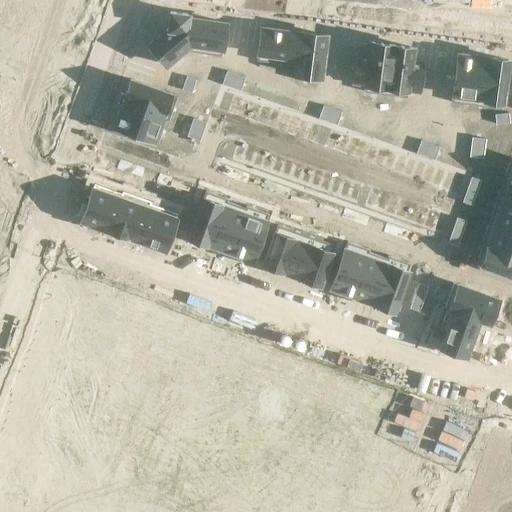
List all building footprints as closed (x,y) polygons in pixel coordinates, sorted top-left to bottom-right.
[(168,30),(149,46),(165,66),(188,46),(190,46),(184,29),(186,19),(187,19),(187,15),(170,13),(168,30)] [(186,19),(184,29),(190,46),(188,46),(191,53),(221,57),(225,24),(187,19),(186,19)] [(261,29),(257,62),(296,67),(297,67),(301,34),(300,34),(261,29)] [(296,67),(294,80),(320,84),(326,37),(300,34),(301,34),(297,67),(296,67)] [(358,56),(354,84),(365,86),(365,93),(386,96),(392,46),(371,43),(369,57),(358,56)] [(392,46),(386,96),(407,98),(408,91),(419,93),(423,64),(416,64),(412,63),(413,49),(392,46)] [(0,77),(0,91),(16,98),(21,86),(46,95),(56,69),(42,64),(44,59),(29,54),(27,59),(11,53),(2,78),(0,77)] [(458,55),(452,103),(476,106),(477,106),(483,58),(458,55)] [(476,106),(476,107),(501,110),(508,61),(490,59),(483,58),(477,106),(476,106)] [(227,72),(222,85),(231,88),(236,75),(227,72)] [(236,75),(231,88),(240,91),(245,79),(236,75)] [(187,78),(182,91),(192,94),(196,81),(187,78)] [(125,98),(122,105),(166,120),(166,121),(169,122),(177,97),(130,81),(124,98),(125,98)] [(1,103),(0,104),(0,126),(27,136),(31,137),(38,116),(1,103)] [(122,105),(114,128),(158,144),(166,121),(166,120),(122,105)] [(324,107),(319,119),(328,123),(332,110),(324,107)] [(332,110),(328,123),(337,126),(342,113),(332,110)] [(193,119),(190,129),(203,133),(206,124),(193,119)] [(0,126),(0,149),(20,157),(20,156),(23,157),(27,146),(24,145),(27,136),(0,126)] [(190,129),(187,137),(200,142),(203,133),(190,129)] [(472,138),(471,148),(484,150),(486,140),(472,138)] [(421,142),(417,154),(426,157),(430,145),(421,142)] [(430,145),(426,157),(435,161),(439,148),(430,145)] [(471,148),(470,158),(483,159),(484,150),(471,148)] [(0,149),(0,173),(12,178),(20,157),(0,149)] [(511,159),(503,182),(504,182),(504,181),(511,183),(511,159)] [(120,161),(117,171),(129,175),(132,165),(120,161)] [(132,165),(129,175),(142,179),(145,170),(132,165)] [(225,167),(221,176),(234,181),(237,171),(225,167)] [(237,171),(234,181),(246,185),(250,176),(237,171)] [(0,173),(0,197),(5,199),(8,189),(11,191),(15,179),(12,178),(0,173)] [(160,175),(156,184),(169,189),(172,179),(160,175)] [(472,178),(467,191),(477,194),(481,182),(472,178)] [(504,182),(497,201),(511,206),(511,183),(504,181),(504,182)] [(266,182),(263,191),(275,196),(279,186),(266,182)] [(82,204),(78,217),(82,219),(81,221),(109,231),(122,195),(121,194),(94,185),(86,206),(82,204)] [(279,186),(275,196),(288,200),(291,191),(279,186)] [(467,191),(463,203),(472,206),(477,194),(467,191)] [(122,195),(109,231),(136,241),(149,204),(150,204),(151,202),(122,192),(121,194),(122,195)] [(205,192),(189,239),(206,245),(206,244),(210,246),(226,202),(227,203),(228,200),(205,192)] [(0,197),(0,220),(1,221),(9,200),(0,197)] [(511,206),(497,201),(490,222),(511,229),(511,206)] [(226,202),(210,246),(231,253),(246,210),(245,209),(227,203),(226,202)] [(149,204),(136,241),(164,251),(177,214),(150,204),(149,204)] [(246,210),(231,253),(252,261),(268,215),(246,207),(245,209),(246,210)] [(345,210),(342,219),(354,224),(357,214),(345,210)] [(357,214),(354,224),(367,228),(370,219),(357,214)] [(457,219),(453,231),(462,235),(467,222),(457,219)] [(511,229),(490,222),(482,243),(484,243),(511,252),(511,229)] [(387,225),(383,234),(396,238),(399,229),(387,225)] [(277,226),(263,265),(291,275),(305,236),(277,226)] [(399,229),(396,238),(408,243),(412,233),(399,229)] [(453,231),(448,244),(458,247),(462,235),(453,231)] [(305,236),(291,275),(320,285),(333,246),(305,236)] [(347,243),(331,289),(352,296),(368,253),(369,253),(369,251),(347,243)] [(484,243),(477,264),(511,276),(511,252),(484,243)] [(63,263),(57,280),(85,290),(96,258),(68,248),(67,250),(63,249),(59,262),(63,263)] [(368,253),(352,296),(372,304),(388,260),(387,260),(369,253),(368,253)] [(388,260),(372,304),(394,311),(410,265),(388,257),(387,260),(388,260)] [(96,258),(85,290),(112,300),(123,267),(96,258)] [(123,267),(112,300),(140,310),(152,277),(123,267)] [(419,284),(414,297),(424,300),(428,288),(419,284)] [(454,284),(445,309),(448,310),(448,309),(479,320),(479,321),(489,324),(498,300),(454,284)] [(166,296),(164,302),(179,308),(181,302),(166,296)] [(414,297),(411,308),(420,312),(424,300),(414,297)] [(163,302),(149,342),(170,349),(184,310),(163,302)] [(64,308),(61,318),(73,322),(77,313),(64,308)] [(434,329),(429,345),(466,358),(479,321),(479,320),(448,309),(448,310),(440,331),(434,329)] [(184,310),(170,349),(191,356),(205,317),(184,310)] [(77,313),(73,322),(86,326),(89,317),(77,313)] [(205,317),(191,356),(212,364),(226,325),(205,317)] [(43,319),(36,338),(75,352),(82,332),(43,319)] [(104,322),(101,332),(113,336),(117,327),(104,322)] [(240,323),(238,329),(253,334),(256,328),(240,323)] [(237,328),(226,361),(254,371),(265,338),(253,334),(238,329),(237,328)] [(280,336),(278,342),(293,348),(295,342),(280,336)] [(36,338),(30,356),(69,370),(75,352),(36,338)] [(265,338),(254,371),(282,380),(294,348),(293,348),(278,342),(265,338)] [(115,353),(111,364),(118,367),(122,356),(115,353)] [(305,353),(291,392),(312,399),(326,360),(305,353)] [(30,356),(23,375),(62,389),(69,370),(30,356)] [(326,360),(312,399),(333,407),(346,367),(326,360)] [(354,363),(352,369),(367,374),(369,368),(354,363)] [(346,367),(333,407),(354,414),(368,375),(346,367)] [(100,369),(97,380),(104,382),(108,371),(100,369)] [(147,375),(144,385),(156,389),(160,380),(147,375)] [(428,375),(415,412),(439,421),(445,404),(451,389),(452,384),(428,375)] [(97,380),(93,391),(100,393),(104,382),(97,380)] [(160,380),(156,389),(169,393),(172,384),(160,380)] [(379,387),(374,399),(384,402),(388,390),(379,387)] [(451,389),(445,404),(452,406),(457,391),(451,389)] [(189,390),(185,399),(198,404),(201,394),(189,390)] [(16,394),(10,413),(49,427),(55,408),(16,394)] [(201,394),(198,404),(210,408),(214,399),(201,394)] [(374,399),(370,411),(379,415),(384,402),(374,399)] [(410,410),(401,435),(442,449),(450,425),(410,410)] [(10,413),(3,431),(42,445),(49,427),(10,413)] [(268,418),(264,427),(277,432),(280,422),(268,418)] [(280,422),(277,432),(289,436),(292,427),(280,422)] [(80,425),(77,437),(84,439),(88,428),(80,425)] [(3,431),(0,440),(0,451),(26,461),(36,464),(42,445),(3,431)] [(309,433),(306,442),(318,446),(322,437),(309,433)] [(77,437),(73,448),(80,450),(84,439),(77,437)] [(322,437),(318,446),(331,451),(334,442),(322,437)] [(70,455),(66,466),(74,469),(78,457),(70,455)] [(103,458),(100,467),(112,471),(115,462),(103,458)] [(354,458),(349,470),(359,473),(363,461),(354,458)] [(26,461),(22,473),(31,477),(36,464),(26,461)] [(392,461),(385,483),(424,496),(432,475),(392,461)] [(115,462),(112,471),(124,476),(128,466),(115,462)] [(349,470),(345,482),(354,486),(359,473),(349,470)] [(145,472),(141,482),(154,486),(157,477),(145,472)] [(0,511),(12,511),(19,495),(5,490),(10,477),(0,473),(0,511)] [(61,473),(57,486),(67,489),(71,476),(61,473)] [(157,477),(154,486),(166,490),(169,481),(157,477)] [(385,483),(378,503),(403,511),(418,511),(424,496),(385,483)] [(81,491),(73,511),(97,511),(102,499),(81,491)] [(19,495),(12,511),(44,511),(47,505),(19,495)] [(217,498),(214,507),(226,511),(230,503),(217,498)] [(339,498),(335,511),(338,511),(344,511),(349,501),(339,498)] [(102,499),(97,511),(120,511),(123,506),(102,499)] [(230,503),(226,511),(240,511),(242,507),(230,503)] [(403,511),(378,503),(374,511),(403,511)]
